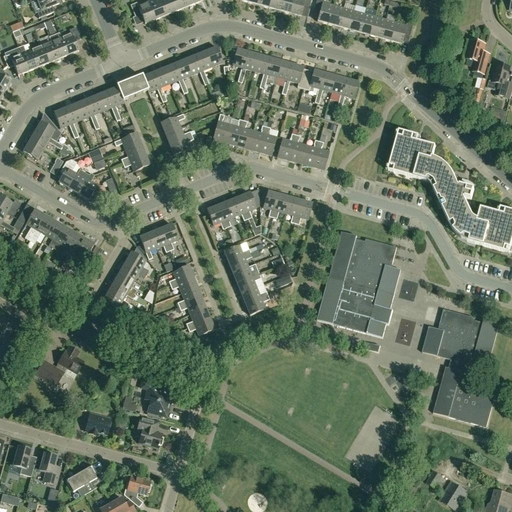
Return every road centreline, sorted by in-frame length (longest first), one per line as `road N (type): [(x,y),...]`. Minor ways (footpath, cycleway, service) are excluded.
road 1 (residential): [(511,186),(375,66),(228,27),(121,61)]
road 2 (residential): [(511,291),(465,278),(416,212),(255,169),(116,218)]
road 3 (unclassified): [(178,473),(0,424)]
road 4 (unclassified): [(0,154),(30,103),(121,61)]
road 5 (residential): [(116,218),(88,219),(0,168)]
